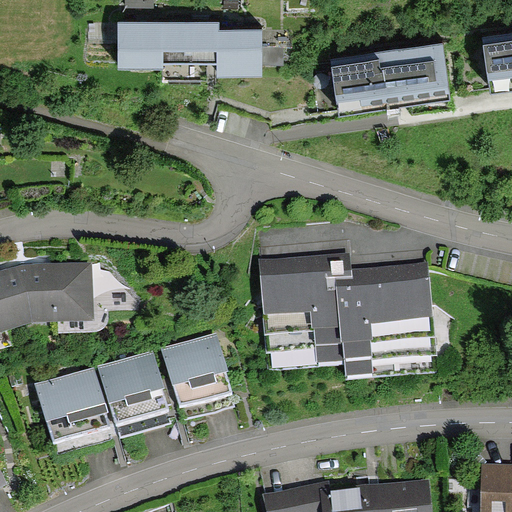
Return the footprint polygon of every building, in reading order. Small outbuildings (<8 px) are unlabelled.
[(260,75),(260,33),(217,33),(217,24),(120,24),(120,68),(161,68),(161,62),(220,63),(220,75),(260,75)] [(511,83),(511,27),(484,31),(491,86),(511,83)] [(339,107),(451,92),(444,37),(331,52),(339,107)] [(349,253),(256,263),(267,372),(338,365),(340,381),(437,371),(425,259),(350,266),(349,253)] [(24,263),(0,271),(0,336),(89,320),(93,264),(24,263)] [(215,335),(162,351),(183,423),(236,408),(215,335)] [(152,353),(99,368),(120,441),(173,426),(152,353)] [(95,369),(35,387),(56,458),(115,441),(95,369)] [(481,511),(511,511),(511,466),(483,466),(481,511)] [(328,475),(260,502),(261,511),(429,511),(429,481),(328,489),(328,475)]
